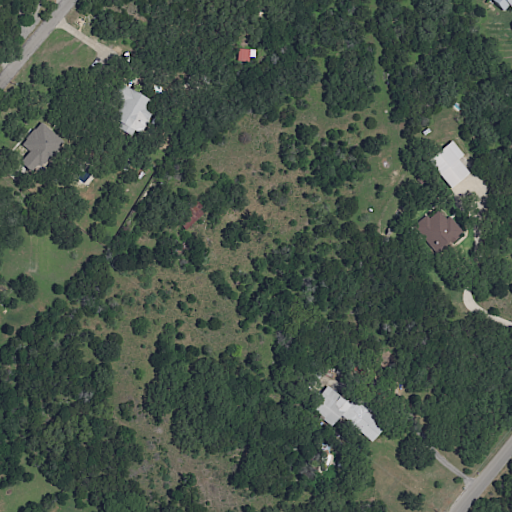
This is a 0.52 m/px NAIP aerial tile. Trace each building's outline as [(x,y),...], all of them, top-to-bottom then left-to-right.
[(511,9),(511,0),(490,0),(504,12),(509,6),(511,9)] [(254,62),(255,50),(238,49),(237,60),(254,62)] [(149,113),(145,111),(151,101),(119,82),(111,97),(122,103),(112,122),(136,136),(149,113)] [(18,163),(42,172),(54,140),(49,138),(52,129),(33,122),(18,163)] [(468,174),(458,160),(463,156),(451,141),(427,160),(450,188),(468,174)] [(462,225),(434,215),(433,219),(420,215),(414,232),(453,247),(462,225)] [(309,407),(333,427),(340,418),(371,443),(383,428),(350,402),(349,404),(326,386),(309,407)]
